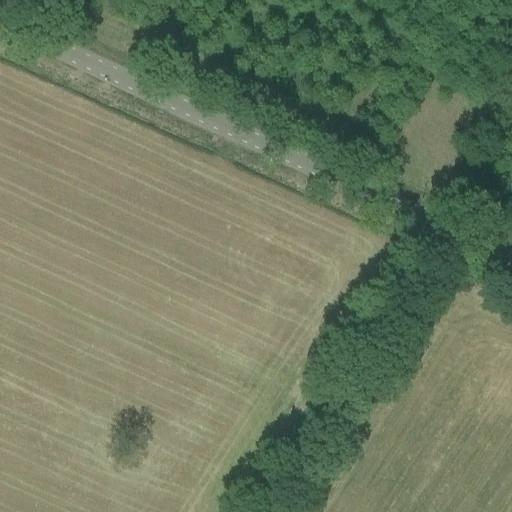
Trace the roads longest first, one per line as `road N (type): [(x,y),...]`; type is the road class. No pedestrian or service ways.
road 1 (unclassified): [(446,230),(0,20)]
road 2 (unclassified): [(446,230),(267,511)]
